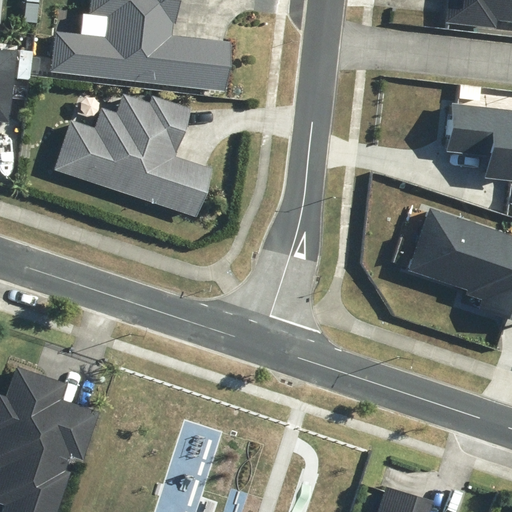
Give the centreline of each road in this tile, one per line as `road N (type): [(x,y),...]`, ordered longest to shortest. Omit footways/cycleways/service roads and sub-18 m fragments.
road 1 (residential): [(262,345),(299,214),(324,38)]
road 2 (tertiary): [(262,345),(0,258)]
road 3 (tertiary): [(511,429),(262,345)]
road 4 (residential): [(511,60),(324,38)]
